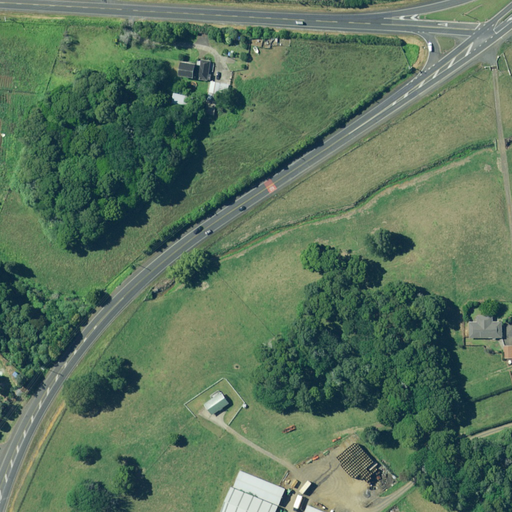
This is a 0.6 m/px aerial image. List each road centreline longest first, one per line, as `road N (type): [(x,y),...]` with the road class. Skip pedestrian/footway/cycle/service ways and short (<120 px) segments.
road 1 (secondary): [(428,79),(153,267),(53,374),(20,425),(0,480)]
road 2 (tertiary): [(0,4),(350,23)]
road 3 (unknown): [(308,482),(384,496),(449,443),(511,420)]
